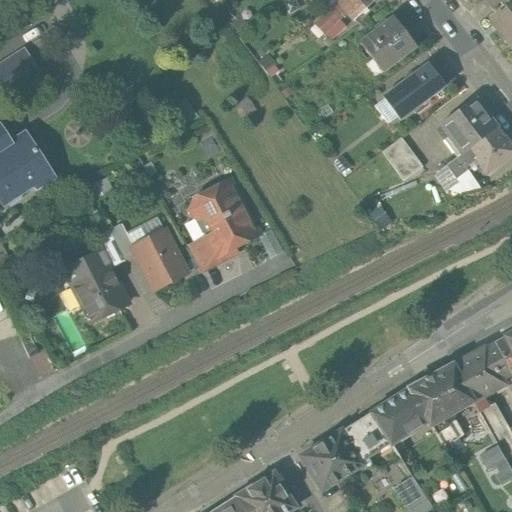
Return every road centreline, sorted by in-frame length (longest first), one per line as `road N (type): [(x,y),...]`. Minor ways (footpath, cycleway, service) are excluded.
road 1 (residential): [(0,416),(282,268)]
road 2 (residential): [(269,442),(511,284)]
road 3 (residential): [(165,511),(269,442)]
road 4 (residential): [(511,98),(441,0)]
